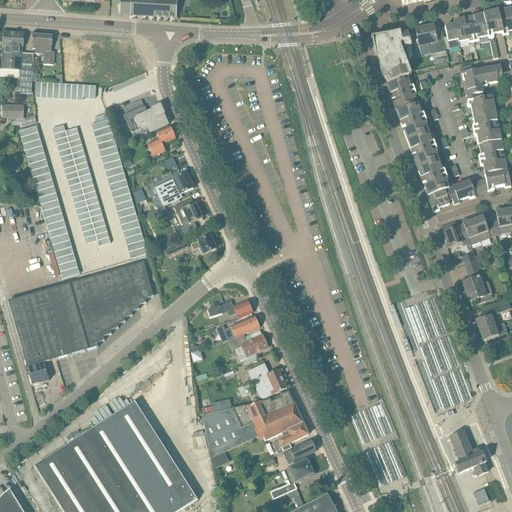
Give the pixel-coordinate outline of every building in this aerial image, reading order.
[(120,0),(120,15),(131,16),(130,16),(177,19),(177,0),(120,0)] [(511,32),(511,9),(497,13),(502,34),(503,34),(503,37),(508,36),(508,33),(511,32)] [(493,36),(502,34),(497,13),(478,17),(483,38),(488,37),(488,40),(494,39),(493,36)] [(465,19),(464,20),(468,41),(469,44),(479,42),(479,39),(483,38),(478,17),(468,19),(469,25),(475,24),(475,26),(466,28),(465,19)] [(459,43),(468,41),(464,20),(454,22),(459,43)] [(460,47),(459,43),(454,22),(450,22),(451,27),(445,28),(449,49),(460,47)] [(431,56),(446,53),(443,39),(436,40),(434,27),(416,30),(417,37),(416,37),(417,39),(419,47),(429,45),(431,56)] [(2,70),(1,78),(20,79),(19,92),(31,93),(34,58),(21,57),(22,48),(23,48),(23,45),(24,35),(4,34),(3,46),(4,46),(2,70)] [(409,34),(408,34),(373,42),(374,49),(373,49),(385,81),(388,80),(389,81),(390,83),(388,84),(388,85),(407,78),(409,77),(411,76),(402,49),(412,47),(409,34)] [(45,53),(44,66),(54,66),(55,53),(51,53),(51,47),(52,47),(53,37),(33,36),(33,46),(33,50),(35,50),(35,54),(40,55),(41,53),(45,53)] [(89,45),(68,44),(66,60),(88,61),(89,45)] [(473,73),(472,68),(472,67),(459,69),(460,75),(462,75),(473,73)] [(498,80),(503,79),(501,68),(496,69),(491,70),(487,70),(482,71),(477,72),(473,73),(462,75),(463,81),(465,81),(467,91),(465,91),(466,97),(483,94),(482,88),(488,87),(487,85),(498,83),(498,80)] [(388,85),(386,85),(392,100),(398,98),(396,93),(399,92),(401,101),(393,104),(396,112),(417,104),(414,97),(417,96),(413,86),(411,87),(407,78),(388,85)] [(475,125),(497,120),(492,98),(486,99),(468,103),(469,109),(471,108),(475,125)] [(417,104),(396,112),(402,128),(408,126),(407,121),(409,121),(412,129),(404,132),(407,141),(428,134),(425,125),(427,124),(424,114),(421,115),(417,104)] [(24,106),(5,105),(4,120),(24,121),(24,106)] [(152,111),(148,114),(146,114),(145,107),(124,116),(132,135),(148,129),(151,134),(155,132),(169,126),(160,107),(152,110),(152,111)] [(106,115),(94,119),(96,125),(108,121),(106,115)] [(497,120),(475,125),(475,127),(473,128),(475,138),(477,137),(481,156),(503,153),(498,127),(491,128),(493,134),(491,134),(489,125),(497,123),(497,120)] [(96,125),(91,126),(93,133),(111,128),(109,121),(108,121),(96,125)] [(64,127),(52,130),(54,136),(66,133),(64,127)] [(37,128),(19,133),(21,139),(38,134),(37,128)] [(111,128),(93,133),(95,140),(113,135),(111,128)] [(162,146),(175,140),(173,134),(174,133),(172,130),(171,130),(170,128),(156,135),(159,141),(147,146),(153,158),(165,153),(162,146)] [(77,129),(66,133),(67,138),(79,135),(77,129)] [(66,133),(54,136),(56,142),(67,138),(66,133)] [(38,134),(21,139),(23,146),(40,141),(38,134)] [(428,134),(407,141),(413,157),(419,155),(417,149),(419,149),(422,157),(414,160),(417,169),(438,162),(435,153),(438,152),(434,142),(431,143),(428,134)] [(79,135),(67,138),(69,144),(80,141),(79,135)] [(113,135),(95,140),(97,146),(115,141),(113,135)] [(67,138),(56,142),(57,147),(69,144),(67,138)] [(40,141),(23,146),(25,153),(42,148),(40,141)] [(80,141),(69,144),(71,150),(82,147),(80,141)] [(115,141),(97,146),(99,153),(117,148),(115,141)] [(69,144),(57,147),(59,153),(71,150),(69,144)] [(82,147),(71,150),(72,156),(84,152),(82,147)] [(42,148),(25,153),(27,160),(44,155),(42,148)] [(117,148),(99,153),(101,160),(119,155),(117,148)] [(71,150),(59,153),(61,159),(72,156),(71,150)] [(84,152),(72,156),(74,161),(86,158),(84,152)] [(504,156),(501,157),(500,153),(481,156),(479,157),(481,167),(483,167),(485,175),(507,170),(504,156)] [(44,155),(27,160),(29,166),(46,161),(44,155)] [(119,155),(101,160),(103,167),(120,161),(119,155)] [(72,156),(61,159),(63,165),(74,161),(72,156)] [(86,158),(74,161),(76,167),(87,164),(86,158)] [(168,171),(177,167),(173,159),(164,163),(168,171)] [(46,161),(29,166),(31,173),(48,168),(46,161)] [(74,161),(63,165),(64,171),(76,167),(74,161)] [(120,161),(103,167),(105,173),(122,168),(120,161)] [(438,162),(417,169),(423,185),(429,183),(427,178),(430,177),(432,186),(424,188),(428,198),(449,190),(445,181),(448,180),(444,171),(442,171),(438,162)] [(87,164),(76,167),(77,173),(89,170),(87,164)] [(76,167),(64,171),(66,176),(77,173),(76,167)] [(48,168),(31,173),(33,180),(50,175),(48,168)] [(122,168),(105,173),(107,180),(124,175),(122,168)] [(89,170),(77,173),(79,179),(91,175),(89,170)] [(509,180),(507,173),(507,170),(485,175),(485,176),(488,193),(494,191),(494,189),(505,187),(505,189),(511,188),(510,182),(509,182),(509,180)] [(77,173),(66,176),(68,182),(79,179),(77,173)] [(50,175),(33,180),(35,187),(52,182),(50,175)] [(91,175),(79,179),(81,185),(92,181),(91,175)] [(124,175),(107,180),(109,187),(126,182),(124,175)] [(173,181),(154,189),(163,209),(165,208),(183,200),(181,195),(184,194),(194,190),(187,175),(173,181)] [(79,179),(68,182),(69,188),(81,185),(79,179)] [(92,181),(81,185),(82,190),(94,187),(92,181)] [(52,182),(35,187),(37,193),(54,188),(52,182)] [(126,182),(109,187),(111,194),(128,188),(126,182)] [(449,190),(428,198),(434,214),(440,211),(439,209),(450,205),(447,199),(456,196),(457,198),(452,200),(454,206),(460,204),(459,202),(469,198),(470,200),(476,198),(470,182),(449,190)] [(81,185),(69,188),(71,194),(82,190),(81,185)] [(94,187),(82,190),(84,196),(96,193),(94,187)] [(54,188),(37,193),(39,200),(56,195),(54,188)] [(128,188),(111,194),(113,200),(130,195),(128,188)] [(82,190),(71,194),(73,199),(84,196),(82,190)] [(96,193),(84,196),(86,202),(97,199),(96,193)] [(56,195),(39,200),(41,207),(58,202),(56,195)] [(130,195),(113,200),(115,207),(132,202),(130,195)] [(84,196),(73,199),(74,205),(86,202),(84,196)] [(97,199),(86,202),(88,208),(99,204),(97,199)] [(192,200),(174,208),(178,216),(177,216),(183,229),(203,219),(196,205),(194,206),(192,200)] [(58,202),(41,207),(43,214),(60,208),(58,202)] [(86,202),(74,205),(76,211),(88,208),(86,202)] [(132,202),(115,207),(117,214),(134,209),(132,202)] [(99,204),(88,208),(89,213),(101,210),(99,204)] [(60,208),(43,214),(45,220),(62,215),(60,208)] [(88,208),(76,211),(78,217),(89,213),(88,208)] [(156,216),(157,219),(168,214),(165,208),(155,213),(156,216)] [(134,209),(117,214),(119,220),(136,215),(134,209)] [(511,233),(507,212),(501,213),(500,209),(496,210),(498,222),(492,224),(495,237),(501,235),(511,233)] [(101,210),(89,213),(91,219),(102,216),(101,210)] [(89,213),(78,217),(79,223),(91,219),(89,213)] [(154,213),(147,216),(149,222),(155,219),(156,216),(155,213),(154,213)] [(495,237),(492,224),(486,226),(481,214),(472,218),(480,242),(495,237)] [(62,215),(45,220),(47,227),(64,222),(62,215)] [(136,215),(119,220),(121,227),(138,222),(136,215)] [(102,216),(91,219),(93,225),(104,222),(102,216)] [(470,246),(480,242),(472,218),(462,222),(463,226),(470,245),(470,246)] [(91,219),(79,223),(81,228),(93,225),(91,219)] [(64,222),(47,227),(49,234),(66,229),(64,222)] [(104,222),(93,225),(94,231),(106,227),(104,222)] [(138,222),(121,227),(123,234),(140,229),(138,222)] [(456,224),(444,228),(445,233),(442,234),(447,250),(461,245),(462,248),(470,245),(463,226),(457,228),(455,225),(456,224)] [(93,225),(81,228),(83,234),(94,231),(93,225)] [(106,227),(94,231),(96,237),(107,233),(106,227)] [(66,229),(49,234),(51,240),(68,235),(66,229)] [(140,229),(123,234),(125,241),(142,236),(140,229)] [(94,231),(83,234),(84,240),(96,237),(94,231)] [(107,233),(96,237),(98,242),(109,239),(107,233)] [(68,235),(51,240),(53,247),(70,242),(68,235)] [(142,236),(125,241),(127,247),(144,242),(142,236)] [(96,237),(84,240),(86,246),(98,242),(96,237)] [(191,246),(194,252),(201,249),(204,256),(217,250),(211,237),(191,246)] [(109,239),(98,242),(99,248),(111,245),(109,239)] [(70,242),(53,247),(55,254),(72,249),(70,242)] [(144,242),(127,247),(129,254),(146,249),(144,242)] [(168,257),(189,248),(187,242),(165,251),(168,257)] [(72,249),(55,254),(56,261),(74,256),(72,249)] [(146,249),(129,254),(131,261),(148,256),(146,249)] [(475,259),(473,254),(461,258),(464,264),(475,259)] [(74,256),(56,261),(58,267),(76,262),(74,256)] [(492,295),(488,286),(488,284),(482,286),(476,270),(481,268),(478,261),(465,265),(471,281),(463,284),(470,303),(478,300),(479,304),(487,301),(485,298),(492,295)] [(76,262),(58,267),(60,274),(78,269),(76,262)] [(154,298),(151,288),(144,264),(8,303),(23,355),(53,347),(56,360),(89,351),(98,348),(96,344),(105,342),(103,338),(111,336),(110,332),(118,330),(117,325),(125,323),(124,319),(132,317),(131,313),(139,311),(138,306),(146,304),(145,300),(154,298)] [(507,279),(511,276),(511,274),(509,265),(503,267),(507,279)] [(78,269),(60,274),(62,281),(80,276),(78,269)] [(425,301),(439,336),(447,332),(434,297),(425,301)] [(415,305),(429,340),(437,337),(424,301),(415,305)] [(239,320),(243,318),(253,314),(248,303),(226,312),(229,318),(236,315),(239,320)] [(395,305),(412,352),(419,350),(401,303),(395,305)] [(398,328),(402,327),(394,304),(392,305),(389,306),(398,328)] [(500,315),(511,310),(509,304),(497,309),(500,315)] [(406,308),(419,343),(427,340),(414,305),(406,308)] [(220,307),(208,311),(210,319),(222,315),(220,307)] [(497,316),(500,315),(497,309),(486,313),(488,319),(472,324),(474,328),(478,327),(480,333),(501,325),(497,316)] [(229,341),(244,336),(259,329),(254,318),(240,324),(231,329),(225,332),(229,341)] [(478,340),(480,344),(495,338),(497,344),(509,340),(507,334),(504,335),(501,325),(480,333),(482,339),(478,340)] [(242,366),(248,364),(257,359),(255,355),(268,349),(262,336),(247,343),(244,336),(229,341),(234,352),(235,351),(242,366)] [(440,339),(451,369),(459,366),(448,336),(440,339)] [(406,338),(402,340),(408,354),(412,352),(406,338)] [(430,343),(441,373),(449,369),(438,340),(430,343)] [(420,347),(431,376),(440,373),(428,344),(420,347)] [(44,364),(56,360),(53,347),(23,355),(32,387),(49,382),(44,364)] [(190,354),(193,364),(202,361),(199,351),(190,354)] [(435,411),(441,409),(423,362),(417,365),(435,411)] [(264,365),(247,374),(261,402),(264,400),(270,398),(287,390),(278,371),(268,377),(267,375),(269,374),(264,365)] [(452,372),(463,402),(472,399),(461,369),(452,372)] [(442,376),(453,405),(462,402),(451,373),(442,376)] [(432,380),(443,409),(452,406),(441,377),(432,380)] [(254,424),(294,405),(289,393),(284,395),(263,404),(254,408),(254,407),(247,410),(254,424)] [(135,404),(35,468),(62,511),(179,511),(197,501),(135,404)] [(384,436),(393,432),(381,404),(373,407),(384,436)] [(282,434),(303,424),(294,405),(254,424),(247,410),(254,407),(253,406),(231,411),(231,410),(202,416),(211,460),(225,453),(259,438),(260,441),(264,440),(265,443),(282,435),(282,434)] [(374,440),(383,436),(371,408),(363,411),(374,440)] [(363,444),(371,441),(359,412),(351,416),(363,444)] [(282,435),(284,439),(273,445),(278,456),(292,449),(289,445),(308,436),(303,424),(282,435)] [(458,460),(478,452),(477,450),(472,452),(465,433),(449,440),(458,460)] [(402,478),(406,476),(391,441),(387,443),(402,478)] [(316,453),(311,442),(291,451),(296,462),(303,459),(316,453)] [(392,482),(400,478),(386,444),(377,447),(392,482)] [(381,486),(389,483),(375,448),(366,452),(381,486)] [(476,478),(488,473),(485,465),(486,464),(481,454),(479,455),(478,452),(458,460),(459,463),(456,465),(454,465),(458,476),(460,475),(473,470),(474,473),(473,473),(473,474),(473,475),(473,476),(474,478),(476,477),(476,478)] [(225,453),(211,460),(214,471),(229,463),(225,453)] [(272,459),(264,463),(267,469),(274,466),(272,459)] [(288,495),(297,491),(294,485),(299,483),(298,483),(313,476),(311,470),(312,469),(309,461),(284,472),(290,485),(279,491),(279,490),(270,494),(274,502),(288,495)] [(475,494),(479,504),(487,500),(483,490),(475,494)] [(0,511),(22,511),(10,491),(8,493),(6,494),(4,496),(3,498),(1,499),(0,500),(0,502),(2,506),(0,507),(0,511)] [(288,495),(291,501),(294,500),(299,497),(300,497),(297,491),(288,495)] [(335,511),(327,495),(304,507),(298,510),(294,511),(335,511)] [(299,497),(294,500),(298,510),(304,507),(299,497)]
